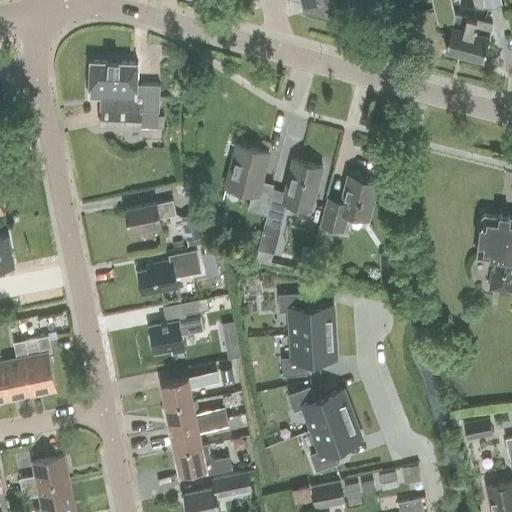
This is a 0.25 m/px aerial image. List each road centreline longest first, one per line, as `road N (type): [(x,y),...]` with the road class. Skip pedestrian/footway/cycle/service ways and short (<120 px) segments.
road 1 (tertiary): [(511,113),(93,3),(45,12)]
road 2 (tertiary): [(106,409),(33,55),(45,12)]
